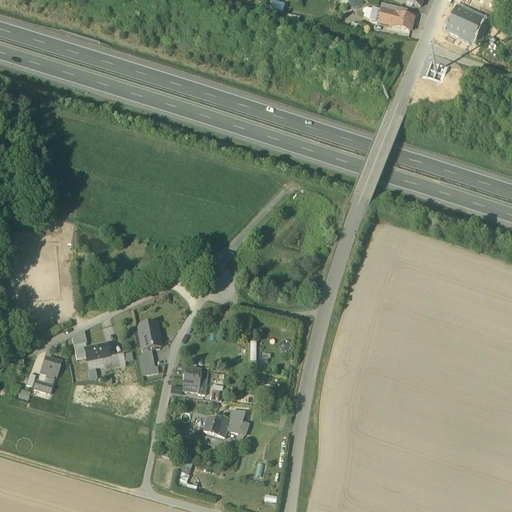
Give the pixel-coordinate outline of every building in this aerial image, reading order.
[(407,0),(406,4),(420,10),(424,0),(407,0)] [(388,11),(387,13),(395,15),(405,17),(406,12),(389,7),(388,11)] [(377,24),(380,12),(374,10),(372,11),(370,20),(370,23),(377,24)] [(473,44),(483,23),(476,20),(457,11),(447,32),(455,36),(461,38),(460,40),(470,45),(470,43),(473,44)] [(377,24),(392,27),(395,15),(387,13),(380,12),(377,24)] [(478,14),(476,20),(483,23),(487,25),(489,19),(478,14)] [(395,15),(392,27),(391,29),(409,33),(413,19),(405,17),(395,15)] [(341,20),(337,29),(355,32),(358,26),(341,20)] [(451,45),(455,36),(447,32),(444,31),(440,40),(451,45)] [(138,328),(142,353),(151,351),(160,349),(155,325),(138,328)] [(76,361),(86,359),(84,350),(86,350),(85,346),(86,345),(84,333),(72,339),(76,361)] [(106,346),(86,350),(84,350),(86,359),(88,371),(105,368),(110,367),(109,359),(106,346)] [(116,358),(118,369),(124,367),(122,356),(116,358)] [(138,358),(139,365),(153,362),(151,356),(143,357),(138,358)] [(110,367),(111,370),(118,369),(116,358),(109,359),(110,367)] [(39,384),(52,388),(55,377),(56,377),(61,364),(46,360),(39,384)] [(154,369),(153,362),(139,365),(140,372),(154,369)] [(182,393),(197,395),(198,395),(200,378),(200,373),(185,372),(183,387),(182,393)] [(26,387),(32,389),(35,378),(30,376),(26,387)] [(207,379),(200,378),(198,395),(197,395),(197,397),(205,398),(207,379)] [(34,392),(49,396),(52,388),(39,384),(36,383),(34,392)] [(18,399),(25,401),(27,394),(20,392),(18,399)] [(237,405),(253,406),(254,394),(238,393),(237,405)] [(232,412),(230,421),(227,433),(237,436),(238,434),(237,434),(240,425),(241,425),(244,414),(232,412)] [(203,434),(224,441),(227,433),(230,421),(220,419),(219,423),(214,422),(207,420),(203,434)] [(238,434),(244,437),(247,427),(241,425),(240,425),(237,434),(238,434)] [(162,459),(172,461),(175,449),(165,446),(162,459)] [(184,463),(177,486),(187,489),(186,490),(195,492),(196,489),(186,486),(192,466),(184,463)]
